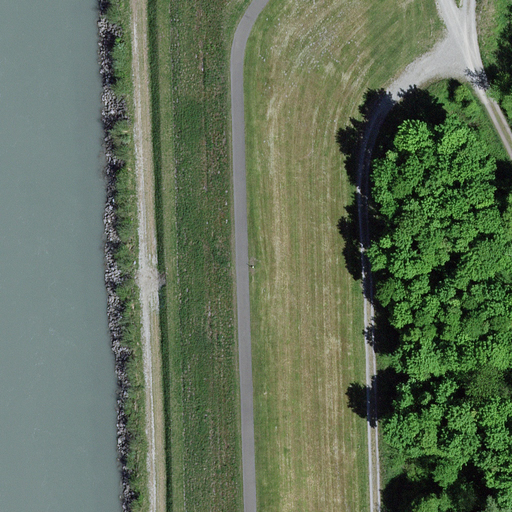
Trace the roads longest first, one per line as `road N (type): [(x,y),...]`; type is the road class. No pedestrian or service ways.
road 1 (track): [(377,511),(370,122),(421,78),(476,52)]
road 2 (track): [(166,511),(143,0)]
road 3 (track): [(453,0),(511,133)]
